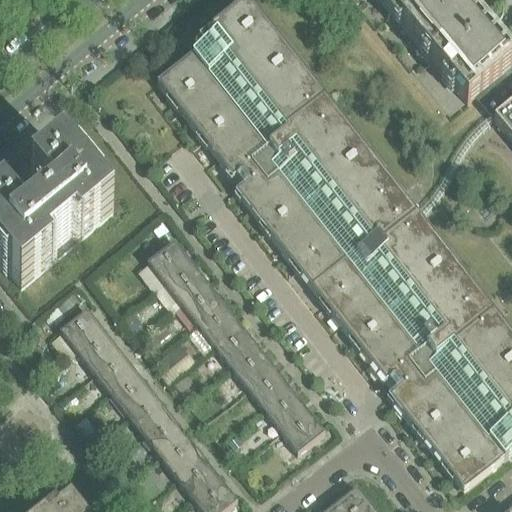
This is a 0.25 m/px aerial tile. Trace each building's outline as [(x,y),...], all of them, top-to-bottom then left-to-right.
[(494,123),(496,125),(494,126),(511,147),(511,86),(509,83),(511,80),(511,73),(511,72),(511,70),(511,69),(479,30),(480,29),(455,0),(376,0),(450,89),(467,109),(475,102),(488,116),(494,123)] [(470,305),(430,255),(412,232),(405,223),(388,201),(331,129),(328,127),(330,124),(331,121),(331,118),(329,115),(327,113),(324,112),(321,112),(318,113),(317,112),(318,112),(242,16),(204,46),(200,45),(197,47),(194,50),(193,53),(194,57),(196,60),(159,88),(235,184),(236,184),(243,193),(237,197),(305,283),(305,285),(309,292),(314,298),(320,303),(387,388),(389,387),(396,396),(390,401),(465,497),(496,473),(511,460),(511,461),(511,359),(489,330),(488,331),(486,328),(488,323),(487,319),(486,314),(483,310),(478,308),(474,307),(470,307),(469,306),(470,305)] [(421,209),(405,223),(412,232),(428,218),(444,194),(457,167),(471,144),(494,123),(488,116),(465,138),(450,162),(437,188),(421,209)] [(0,268),(20,294),(111,218),(112,217),(63,158),(32,184),(27,178),(0,200),(0,206),(2,209),(0,210),(0,268)] [(153,244),(167,233),(161,226),(148,236),(153,244)] [(191,270),(186,265),(175,250),(176,250),(175,248),(146,271),(147,272),(148,271),(164,291),(191,270)] [(148,274),(143,267),(137,272),(142,278),(148,274)] [(207,292),(203,286),(191,270),(164,291),(181,312),(207,292)] [(224,313),(220,307),(207,292),(181,312),(198,334),(224,313)] [(57,311),(65,321),(80,309),(72,299),(57,311)] [(214,354),(240,333),(224,313),(198,334),(214,354)] [(104,340),(99,335),(87,319),(88,319),(87,317),(59,339),(60,341),(61,340),(77,361),(104,340)] [(120,326),(130,340),(142,331),(132,318),(120,326)] [(170,338),(162,327),(153,335),(161,345),(170,338)] [(230,375),(257,354),(240,333),(214,354),(230,375)] [(94,381),(120,361),(104,340),(77,361),(94,381)] [(274,376),(270,370),(257,354),(230,375),(248,397),(274,376)] [(178,373),(167,360),(159,366),(171,380),(178,373)] [(137,382),(132,376),(120,361),(94,381),(110,403),(137,382)] [(264,417),(290,397),(274,376),(248,397),(264,417)] [(127,423),(153,403),(137,382),(110,403),(127,423)] [(307,418),(303,413),(290,397),(264,417),(281,439),(307,418)] [(170,424),(165,419),(153,403),(127,423),(144,445),(170,424)] [(297,461),(326,439),(324,437),(323,438),(307,418),(281,439),(296,458),(295,459),(297,461)] [(187,446),(182,440),(170,424),(144,445),(161,466),(187,446)] [(92,448),(100,441),(94,433),(86,441),(92,448)] [(124,458),(133,450),(128,444),(119,452),(124,458)] [(203,467),(198,461),(187,446),(161,466),(177,487),(203,467)] [(219,488),(215,482),(203,467),(177,487),(193,508),(219,488)] [(231,511),(237,508),(236,506),(235,507),(219,488),(193,508),(196,511),(231,511)] [(370,511),(361,501),(356,494),(355,495),(355,496),(335,511),(370,511)] [(87,511),(76,498),(58,511),(57,511),(55,508),(50,511),(87,511)]
